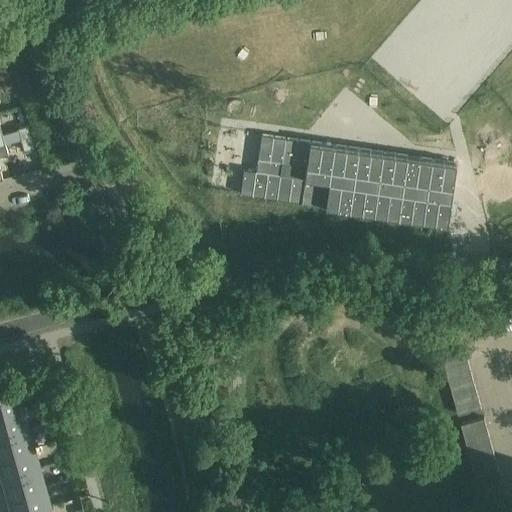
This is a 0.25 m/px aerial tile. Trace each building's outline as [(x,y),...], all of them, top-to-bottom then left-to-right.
[(37,148),(30,125),(19,128),(25,151),(37,148)] [(220,165),(217,190),(449,224),(458,163),(238,131),(233,167),(220,165)] [(511,171),(476,181),(491,240),(511,235),(511,171)] [(469,362),(466,350),(443,357),(446,368),(469,362)] [(472,374),(469,362),(446,368),(449,380),(472,374)] [(476,385),(472,374),(449,380),(453,392),(476,385)] [(479,397),(476,385),(453,392),(456,403),(479,397)] [(0,414),(24,408),(18,387),(0,391),(0,414)] [(482,408),(479,397),(456,403),(459,415),(482,408)] [(0,435),(29,427),(24,408),(0,414),(0,435)] [(488,429),(485,418),(462,424),(465,436),(488,429)] [(0,456),(35,447),(29,427),(0,435),(0,456)] [(491,441),(488,429),(465,436),(468,447),(491,441)] [(494,453),(491,441),(468,447),(471,459),(494,453)] [(40,466),(35,447),(0,456),(0,467),(3,467),(5,476),(40,466)] [(498,464),(494,453),(471,459),(475,470),(498,464)] [(501,476),(498,464),(475,470),(478,482),(501,476)] [(0,498),(45,486),(40,466),(5,476),(8,485),(0,487),(0,498)] [(31,511),(51,507),(46,486),(45,486),(0,498),(0,510),(14,507),(15,511),(31,511)]
